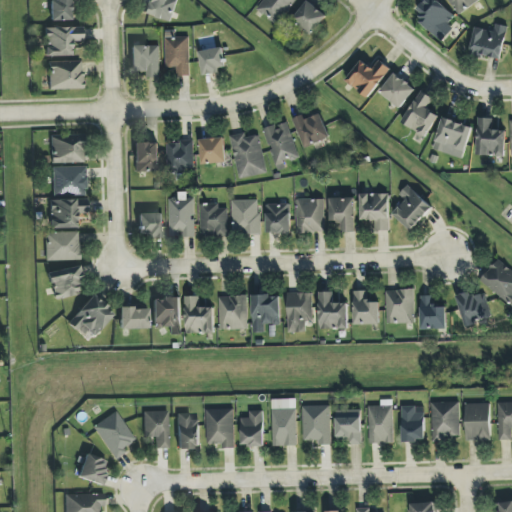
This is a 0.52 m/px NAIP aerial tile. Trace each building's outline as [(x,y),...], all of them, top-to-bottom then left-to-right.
[(71,21),(70,0),(55,0),(55,1),(50,0),(50,21),(71,21)] [(145,0),(142,13),(171,22),(177,0),(145,0)] [(277,25),(296,0),(264,0),(257,9),(277,25)] [(293,18),(312,34),(327,16),(308,0),(293,18)] [(448,23),(455,17),(436,0),(425,0),(417,9),(424,15),(419,21),(442,42),(454,29),(448,23)] [(449,0),(460,15),(481,1),(480,0),(449,0)] [(476,28),(470,53),(500,60),(508,27),(495,24),(494,32),(476,28)] [(44,28),(45,56),(72,56),(71,42),(82,42),(82,27),(44,28)] [(189,37),(175,37),(175,30),(165,31),(166,68),(177,67),(178,76),(190,76),(189,37)] [(131,46),(131,73),(145,72),(145,77),(160,77),(159,46),(131,46)] [(219,68),(226,67),(224,48),(200,50),(202,75),(220,73),(219,68)] [(369,98),(391,69),(379,61),(373,69),(361,60),(346,82),(369,98)] [(49,90),(82,89),(82,61),(48,62),(49,90)] [(380,92),(400,109),(416,90),(395,73),(380,92)] [(439,116),(428,108),(434,98),(422,91),(402,123),(425,138),(439,116)] [(304,148),(330,137),(320,114),(307,119),(304,114),(292,119),(304,148)] [(463,159),(473,127),(443,118),(433,149),(463,159)] [(477,155),(505,156),(506,131),(493,130),(493,119),(478,118),(477,155)] [(284,162),(299,157),(287,122),(264,129),(278,171),(286,168),(284,162)] [(232,135),(238,178),(266,174),(260,135),(246,137),(246,133),(232,135)] [(50,163),(83,164),(84,136),(50,135),(50,163)] [(225,138),(201,139),(202,164),(226,163),(225,138)] [(194,141),(167,142),(167,172),(183,172),(183,168),(194,168),(194,141)] [(134,143),(135,172),(159,171),(158,143),(134,143)] [(52,168),(53,196),(86,195),(85,167),(52,168)] [(406,200),(393,214),(411,231),(433,208),(408,185),(399,195),(406,200)] [(361,194),(361,220),(376,221),(376,231),(389,231),(390,194),(361,194)] [(169,196),(170,237),(195,237),(194,198),(186,198),(186,196),(169,196)] [(344,232),(357,232),(356,198),(330,199),(331,222),(343,222),(344,232)] [(297,233),(326,233),(325,199),(297,200),(297,233)] [(76,228),(76,213),(87,213),(86,200),(49,200),(50,229),(76,228)] [(260,200),(232,200),(233,235),(260,234),(260,200)] [(228,209),(219,209),(220,204),(202,203),(201,236),(228,236),(228,209)] [(292,233),(291,204),(266,204),(267,234),(292,233)] [(162,213),(138,214),(138,234),(148,234),(148,239),(163,238),(162,213)] [(46,261),(79,260),(79,232),(46,233),(46,261)] [(511,306),(511,270),(498,259),(480,281),(511,306)] [(82,295),(78,267),(49,271),(52,299),(82,295)] [(415,323),(414,290),(386,291),(387,324),(415,323)] [(368,291),(354,291),(355,325),(380,324),(380,302),(369,302),(368,291)] [(492,319),(485,291),(458,297),(465,326),(492,319)] [(334,292),(320,292),(320,329),(348,329),(348,303),(333,303),(334,292)] [(306,333),(306,322),(313,321),(312,293),(288,294),(288,333),(306,333)] [(81,326),(93,337),(113,315),(93,295),(67,323),(76,332),(81,326)] [(282,325),(281,295),(253,296),(254,333),(265,333),(265,326),(282,325)] [(186,297),(187,334),(215,333),(214,308),(200,308),(200,296),(186,297)] [(248,329),(247,296),(219,297),(220,330),(248,329)] [(447,329),(447,307),(435,307),(435,296),(421,296),(422,330),(447,329)] [(170,335),(181,335),(181,298),(153,299),(153,328),(170,328),(170,335)] [(119,329),(148,329),(148,308),(119,309),(119,329)] [(274,446),(298,446),(296,400),(273,400),(274,446)] [(393,400),(381,400),(381,406),(369,406),(370,444),(394,444),(393,400)] [(433,439),(460,439),(459,402),(432,403),(433,439)] [(511,402),(498,403),(499,440),(511,439),(511,429),(511,428),(511,402)] [(490,403),(466,404),(467,441),(491,441),(490,403)] [(303,406),(304,441),(319,441),(319,445),(332,445),(331,406),(303,406)] [(426,442),(425,413),(417,413),(416,406),(402,407),(403,442),(426,442)] [(206,409),(207,444),(222,444),(222,448),(235,448),(234,409),(206,409)] [(362,444),(362,409),(337,410),(337,445),(362,444)] [(135,440),(116,411),(92,427),(115,460),(126,453),(123,448),(135,440)] [(167,411),(143,412),(144,437),(155,437),(155,448),(169,448),(167,411)] [(241,419),(242,447),(265,446),(263,411),(250,411),(250,418),(241,419)] [(177,414),(178,449),(200,448),(199,420),(191,420),(190,414),(177,414)] [(77,478),(101,486),(108,462),(85,454),(77,478)] [(99,511),(99,507),(104,507),(104,494),(64,495),(64,511),(99,511)] [(511,511),(511,501),(499,503),(500,511),(511,511)] [(438,511),(438,502),(412,503),(412,511),(438,511)]
